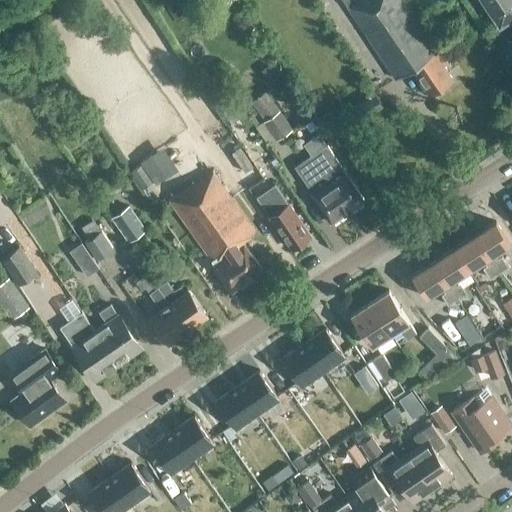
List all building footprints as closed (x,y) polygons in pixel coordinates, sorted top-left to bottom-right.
[(439,49),(436,44),(405,0),(343,0),(395,79),(411,68),(429,94),(432,93),(435,93),(440,89),(441,86),(453,78),(444,65),(448,62),(439,49)] [(511,0),(484,0),(493,13),(491,14),(499,27),(511,19),(510,16),(511,15),(511,0)] [(242,107),(216,69),(198,82),(225,120),(242,107)] [(263,137),(268,145),(292,128),(279,109),(278,110),(265,90),(250,101),(264,121),(259,124),(251,111),(247,114),(263,137)] [(331,221),(363,199),(325,143),(324,144),(318,134),(306,142),(308,146),(297,153),(302,161),(295,166),(313,193),(312,194),(331,221)] [(154,184),(166,176),(154,158),(142,166),(154,184)] [(152,181),(140,164),(130,171),(142,188),(152,181)] [(232,290),(262,269),(242,241),(255,231),(213,170),(170,200),(232,290)] [(275,183),(256,196),(259,201),(292,249),(311,235),(310,233),(309,234),(288,203),(278,188),(275,183)] [(143,230),(127,207),(110,218),(127,242),(143,230)] [(496,221),(475,234),(499,272),(508,266),(501,256),(498,258),(494,253),(510,243),(496,221)] [(96,259),(113,247),(100,228),(83,240),(96,259)] [(475,234),(454,248),(468,270),(483,260),(487,265),(483,268),(490,278),(499,272),(475,234)] [(87,275),(98,267),(81,242),(70,250),(87,275)] [(37,271),(19,245),(0,257),(0,258),(18,284),(37,271)] [(468,270),(454,248),(433,261),(457,299),(466,293),(460,283),(456,285),(453,280),(468,270)] [(457,299),(433,261),(412,275),(426,297),(442,287),(445,292),(442,294),(448,305),(457,299)] [(155,286),(147,275),(146,273),(135,281),(141,291),(145,288),(147,291),(155,286)] [(29,307),(8,276),(0,282),(0,302),(11,319),(29,307)] [(180,286),(173,291),(166,281),(157,288),(187,329),(206,315),(188,290),(184,292),(180,286)] [(187,329),(157,288),(149,294),(157,304),(160,302),(163,307),(150,317),(168,342),(187,329)] [(390,333),(409,321),(389,289),(370,302),(390,333)] [(390,333),(370,302),(351,314),(372,345),(390,333)] [(107,322),(95,330),(118,363),(141,347),(118,314),(118,315),(110,304),(99,312),(107,322)] [(95,330),(82,311),(59,326),(73,346),(72,346),(95,379),(118,363),(95,330)] [(466,314),(454,321),(455,322),(466,340),(469,344),(470,343),(480,337),(481,336),(466,314)] [(325,326),(303,341),(321,368),(343,354),(325,326)] [(428,327),(419,335),(437,354),(446,345),(428,327)] [(303,341),(281,355),(299,382),(321,368),(303,341)] [(45,348),(10,373),(23,390),(11,399),(30,425),(66,399),(49,376),(60,369),(45,348)] [(492,377),(503,372),(494,350),(472,359),(476,370),(487,366),(492,377)] [(396,374),(382,353),(371,359),(385,381),(396,374)] [(363,367),(352,375),(359,385),(369,377),(363,367)] [(259,370),(238,385),(256,412),(278,397),(259,370)] [(238,385),(216,400),(235,427),(256,412),(238,385)] [(413,416),(424,409),(412,391),(401,398),(413,416)] [(481,451),(496,440),(494,436),(511,424),(491,395),(478,405),(472,397),(452,410),(481,451)] [(455,425),(441,404),(430,412),(444,432),(455,425)] [(391,425),(402,417),(394,405),(383,413),(391,425)] [(194,415),(173,430),(192,457),(213,443),(194,415)] [(412,437),(419,446),(409,453),(432,487),(451,474),(436,451),(445,444),(431,423),(412,437)] [(173,430),(151,445),(171,472),(192,457),(173,430)] [(359,444),(370,459),(382,451),(372,436),(359,444)] [(357,467),(366,461),(354,443),(345,449),(357,467)] [(373,464),(387,484),(397,478),(413,501),(432,487),(409,453),(399,460),(392,450),(373,464)] [(298,469),(306,464),(300,455),(292,460),(298,469)] [(129,462),(108,477),(128,503),(149,487),(129,462)] [(359,488),(348,496),(358,511),(386,511),(385,509),(395,502),(370,466),(352,478),(359,488)] [(268,491),(278,483),(271,474),(261,482),(268,491)] [(108,477),(87,494),(101,511),(116,511),(128,503),(108,477)] [(312,506),(322,499),(308,479),(298,486),(312,506)] [(293,490),(283,496),(290,505),(299,498),(293,490)] [(181,509),(191,502),(183,492),(174,499),(181,509)] [(329,494),(322,499),(312,506),(315,511),(358,511),(348,496),(336,504),(329,494)] [(72,511),(65,502),(51,511),(72,511)]
